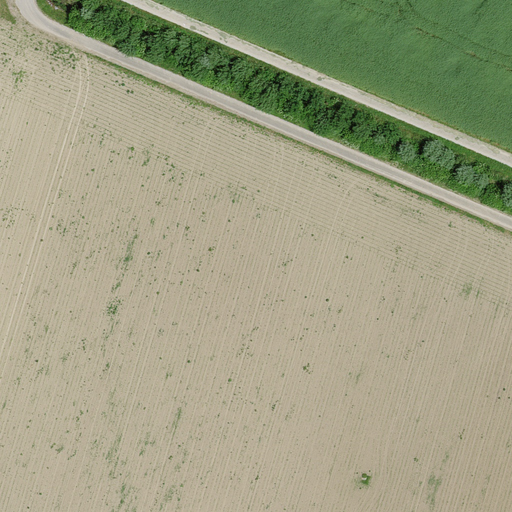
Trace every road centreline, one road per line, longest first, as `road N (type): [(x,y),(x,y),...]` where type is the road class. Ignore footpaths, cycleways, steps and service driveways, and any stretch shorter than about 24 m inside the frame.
road 1 (track): [(26,0),(23,12),(511,224)]
road 2 (track): [(131,0),(511,163)]
